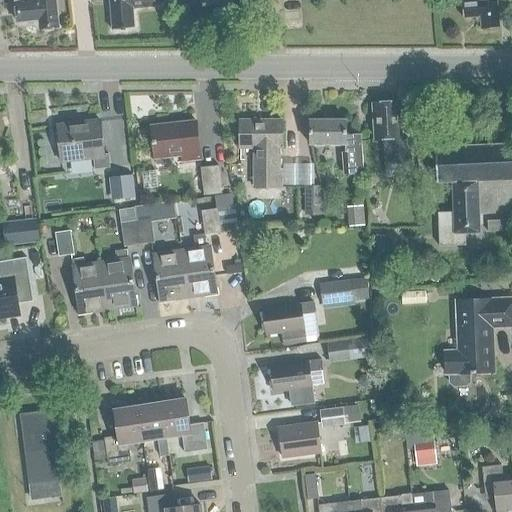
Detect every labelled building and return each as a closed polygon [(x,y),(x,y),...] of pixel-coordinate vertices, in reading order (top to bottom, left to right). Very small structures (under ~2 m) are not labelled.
[(15,0),(16,2),(15,2),(17,23),(38,21),(38,24),(43,29),(55,28),(58,22),(55,0),(15,0)] [(103,0),(108,0),(112,31),(134,29),(132,9),(163,6),(162,0),(102,0),(103,0)] [(194,0),(195,18),(240,18),(239,0),(194,0)] [(469,0),(470,1),(464,1),(466,17),(476,16),(477,19),(481,23),(483,23),(484,29),(501,28),(498,0),(469,0)] [(376,140),(383,139),(385,164),(411,163),(410,142),(400,142),(397,104),(373,105),(376,140)] [(100,121),(57,126),(61,164),(93,160),(94,170),(110,168),(108,155),(104,155),(100,121)] [(254,149),(254,188),(282,188),(282,171),(279,171),(279,149),(282,149),(281,121),(240,121),(240,149),(254,149)] [(359,136),(346,136),(346,121),(310,121),(310,145),(345,145),(345,153),(343,153),(344,175),(362,173),(359,136)] [(171,163),(170,157),(181,156),(182,162),(200,160),(196,124),(151,128),(155,165),(171,163)] [(478,182),(511,180),(511,146),(435,149),(437,183),(452,183),(453,213),(438,214),(439,247),(466,246),(465,234),(480,233),(478,182)] [(200,169),(203,197),(222,195),(219,167),(200,169)] [(132,176),(116,177),(118,201),(134,199),(132,176)] [(307,213),(320,213),(320,186),(307,186),(307,213)] [(231,194),(215,197),(217,209),(233,207),(231,194)] [(19,197),(9,199),(11,216),(21,215),(19,197)] [(365,226),(363,206),(347,207),(348,227),(365,226)] [(201,212),(205,236),(220,233),(217,209),(201,212)] [(136,222),(140,245),(155,243),(151,219),(136,222)] [(4,247),(5,247),(40,243),(37,220),(15,222),(2,223),(4,247)] [(140,245),(136,222),(121,224),(124,248),(140,245)] [(55,234),(59,258),(74,255),(71,232),(55,234)] [(378,259),(392,258),(390,235),(376,237),(378,259)] [(182,251),(189,298),(218,294),(211,247),(182,251)] [(189,298),(182,251),(154,255),(161,303),(189,298)] [(101,263),(108,311),(137,306),(130,259),(101,263)] [(108,311),(101,263),(73,268),(80,315),(108,311)] [(0,317),(0,320),(20,317),(14,277),(0,278),(0,317)] [(366,280),(351,282),(319,285),(322,305),(369,299),(366,280)] [(449,383),(453,387),(465,386),(469,382),(469,374),(493,373),(491,328),(511,327),(511,300),(456,302),(458,352),(445,353),(446,374),(449,374),(449,383)] [(262,311),(266,335),(281,333),(283,346),(304,343),(302,330),(303,330),(302,316),(315,314),(313,303),(299,304),(299,306),(262,311)] [(327,345),(329,361),(369,355),(367,339),(327,345)] [(310,373),(323,372),(321,360),(307,362),(307,364),(270,369),(273,392),(311,387),(310,373)] [(186,400),(161,404),(166,439),(167,439),(182,437),(185,454),(208,451),(204,424),(190,426),(186,400)] [(161,404),(138,408),(143,443),(158,440),(160,458),(170,457),(167,439),(166,439),(161,404)] [(143,443),(138,408),(114,412),(118,437),(104,440),(108,466),(131,463),(128,445),(143,443)] [(342,409),(320,412),(322,428),(344,425),(342,409)] [(21,416),(26,455),(30,485),(59,481),(50,413),(21,416)] [(278,429),(283,459),(321,454),(317,424),(278,429)] [(368,426),(357,428),(360,444),(370,443),(368,426)] [(432,430),(407,432),(409,446),(414,445),(415,460),(435,458),(432,430)] [(511,511),(511,476),(503,477),(502,466),(482,468),(484,490),(495,489),(497,511),(511,511)] [(209,467),(197,469),(199,482),(211,480),(209,467)] [(145,479),(131,481),(133,494),(147,492),(145,479)] [(162,479),(149,480),(151,491),(163,490),(162,479)] [(412,496),(413,511),(450,511),(448,492),(412,496)] [(201,511),(200,506),(175,509),(173,496),(146,499),(147,511),(201,511)] [(401,497),(381,499),(382,511),(413,511),(412,496),(401,497)] [(115,498),(102,500),(103,511),(117,511),(115,498)] [(361,511),(382,511),(381,499),(361,502),(361,511)]
